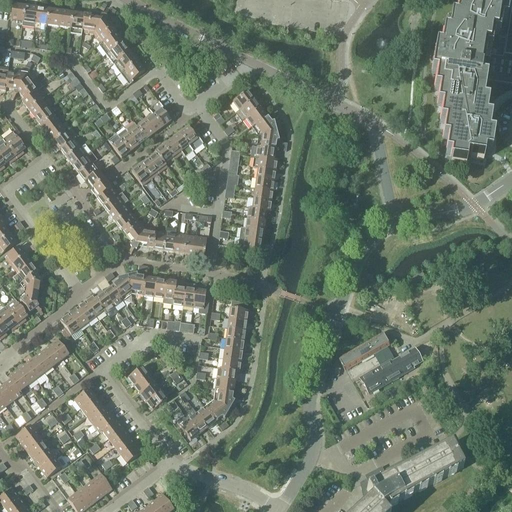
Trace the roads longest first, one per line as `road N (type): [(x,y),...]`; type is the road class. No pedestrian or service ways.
road 1 (tertiary): [(278,509),(312,455),(313,389),(368,248),(394,225)]
road 2 (residential): [(81,295),(11,196),(10,184),(42,162),(43,150),(0,105)]
road 3 (residential): [(394,225),(373,124),(250,63)]
road 4 (residential): [(168,464),(102,376),(150,335),(205,342)]
road 5 (residential): [(197,106),(152,76),(108,109),(68,58)]
road 6 (residential): [(169,207),(219,213),(227,149),(197,106)]
road 7 (residential): [(126,260),(214,271),(265,288)]
road 8 (residential): [(250,63),(124,0)]
road 9 (tertiary): [(394,225),(474,203),(511,177)]
